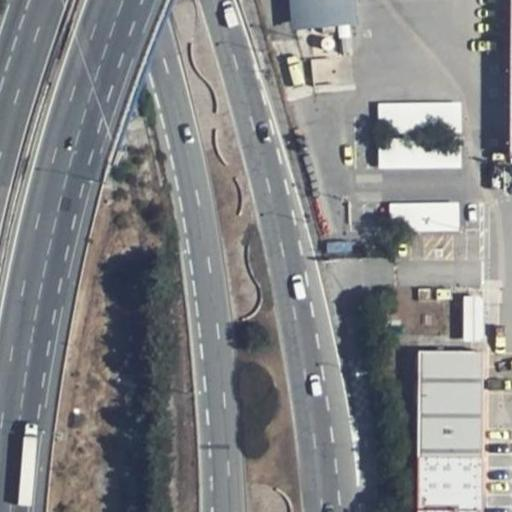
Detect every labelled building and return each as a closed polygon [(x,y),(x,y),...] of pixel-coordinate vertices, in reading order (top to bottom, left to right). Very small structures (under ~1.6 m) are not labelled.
[(290,0),(293,35),(356,31),(353,0),(290,0)] [(462,135),(461,102),(379,104),(380,138),(462,135)] [(379,169),(462,168),(461,139),(378,140),(379,169)] [(460,232),(459,202),(390,204),(391,234),(460,232)] [(484,342),(483,295),(463,296),(464,343),(484,342)] [(419,353),(418,511),(481,511),(484,353),(419,353)]
